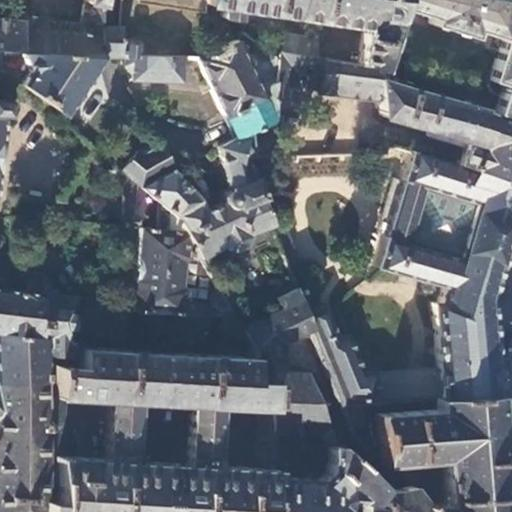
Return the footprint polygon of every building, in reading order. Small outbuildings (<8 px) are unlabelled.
[(82,0),(79,24),(19,17),(19,20),(18,52),(97,54),(98,26),(98,0),(82,0)] [(204,3),(204,0),(137,0),(203,9),(204,3)] [(292,15),(294,0),(204,0),(204,3),(221,5),(220,16),(230,18),(232,6),(292,15)] [(374,71),(393,12),(396,0),(294,0),(292,15),(361,25),(355,60),(369,63),(368,69),(374,71)] [(511,10),(507,9),(508,0),(396,0),(393,12),(496,43),(487,75),(479,107),(511,118),(511,10)] [(0,51),(18,52),(19,20),(0,19),(0,51)] [(98,26),(97,54),(102,54),(115,55),(117,27),(98,26)] [(278,51),(311,56),(312,39),(279,35),(278,51)] [(269,118),(271,96),(276,56),(264,48),(242,57),(237,42),(195,59),(134,56),(136,42),(129,39),(123,41),(121,65),(129,75),(128,80),(177,81),(179,66),(189,67),(198,65),(231,137),(245,132),(269,118)] [(511,118),(479,107),(372,78),(374,71),(368,69),(369,63),(355,60),(355,63),(311,56),(278,51),(276,51),(276,56),(271,96),(293,98),(296,74),(314,76),(313,90),(375,98),(377,114),(460,141),(453,163),(511,181),(511,118)] [(97,54),(18,52),(25,68),(16,80),(59,114),(102,54),(97,54)] [(247,156),(245,132),(231,137),(215,144),(226,190),(221,192),(220,201),(202,210),(196,200),(167,170),(137,185),(144,191),(176,215),(184,230),(197,255),(198,257),(220,246),(221,248),(231,252),(240,247),(244,237),(243,235),(266,224),(241,157),(247,156)] [(124,175),(137,185),(167,170),(171,168),(157,144),(139,155),(134,149),(116,167),(124,175)] [(497,267),(511,219),(511,217),(510,217),(511,212),(511,181),(453,163),(407,149),(372,264),(446,286),(487,297),(488,291),(496,266),(497,267)] [(141,227),(144,191),(137,185),(124,175),(120,225),(141,227)] [(80,306),(205,314),(216,314),(227,308),(215,287),(207,292),(206,301),(181,299),(182,289),(177,282),(179,259),(186,254),(191,258),(197,255),(184,230),(141,227),(120,225),(102,223),(100,237),(126,239),(124,250),(117,250),(112,253),(110,278),(114,283),(121,284),(120,295),(95,293),(95,296),(82,295),(80,306)] [(0,332),(38,337),(38,354),(64,355),(70,295),(0,286),(0,332)] [(487,297),(446,286),(444,293),(441,294),(438,295),(437,298),(436,300),(436,302),(431,303),(435,367),(355,373),(339,334),(329,338),(318,309),(302,316),(305,325),(350,435),(357,442),(361,439),(356,404),(432,398),(493,393),(487,297)] [(305,325),(302,316),(291,287),(271,297),(275,306),(237,326),(204,324),(205,314),(80,306),(77,334),(245,344),(246,343),(248,346),(247,357),(246,380),(268,381),(275,371),(276,340),(305,325)] [(0,511),(37,511),(38,477),(38,354),(38,337),(0,332),(0,511)] [(49,477),(38,477),(37,511),(111,511),(122,350),(76,347),(73,367),(50,365),(49,477)] [(192,511),(203,355),(122,350),(111,511),(192,511)] [(247,357),(203,355),(192,511),(265,511),(271,440),(266,409),(268,381),(246,380),(247,357)] [(266,409),(271,440),(265,511),(336,511),(337,502),(337,498),(359,500),(373,484),(330,442),(306,384),(301,372),(275,371),(268,381),(266,409)] [(502,511),(498,462),(493,393),(432,398),(432,409),(371,414),(376,460),(379,462),(436,459),(438,503),(417,504),(422,511),(502,511)] [(422,511),(417,504),(404,486),(377,491),(376,500),(375,511),(422,511)] [(375,511),(376,500),(369,501),(369,506),(357,503),(348,511),(337,502),(336,511),(375,511)]
